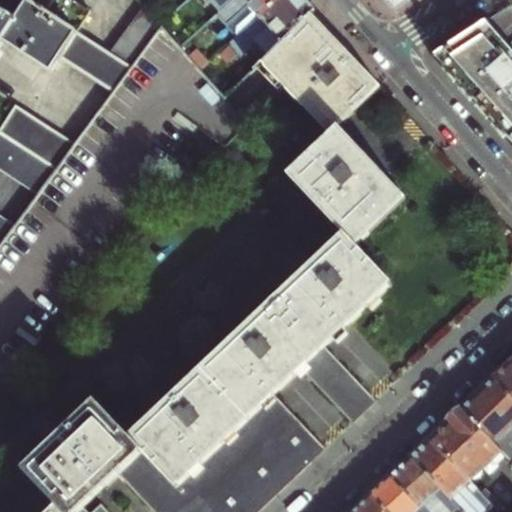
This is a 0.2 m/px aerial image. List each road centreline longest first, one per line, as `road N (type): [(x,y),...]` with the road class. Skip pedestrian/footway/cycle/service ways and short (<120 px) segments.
road 1 (residential): [(311,511),(511,323)]
road 2 (residential): [(386,48),(511,189)]
